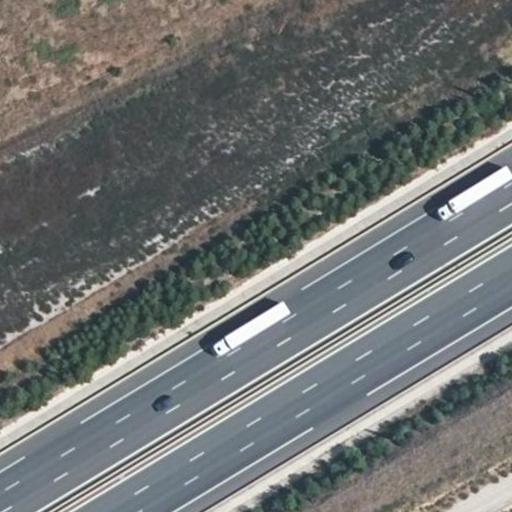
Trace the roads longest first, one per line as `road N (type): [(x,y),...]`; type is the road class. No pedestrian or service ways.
road 1 (motorway): [(511,193),(0,503)]
road 2 (motorway): [(123,511),(511,276)]
